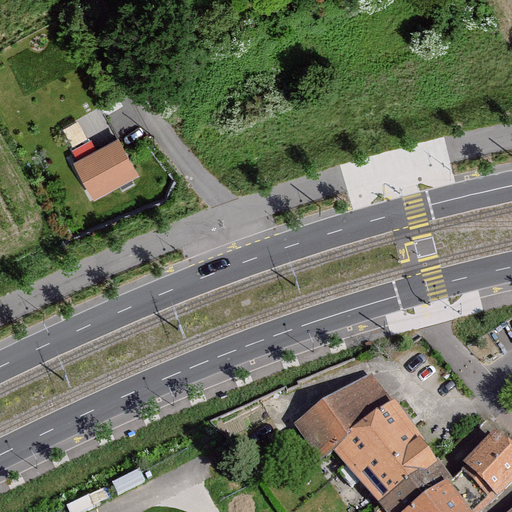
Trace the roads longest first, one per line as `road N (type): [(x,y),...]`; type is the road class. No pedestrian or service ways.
road 1 (secondary): [(0,455),(277,334),(511,266)]
road 2 (residential): [(94,0),(176,151),(223,202),(247,261)]
road 3 (secondary): [(511,186),(247,261)]
road 4 (secondary): [(247,261),(0,367)]
